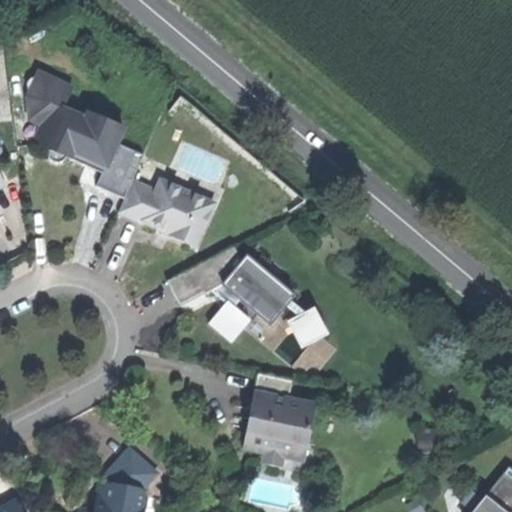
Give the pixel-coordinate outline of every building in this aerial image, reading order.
[(77,160),(100,170),(113,139),(120,123),(87,108),(84,116),(60,105),(69,85),(36,70),(34,74),(31,73),(25,76),(23,80),(25,86),(29,88),(26,94),(28,116),(50,125),(41,145),(46,147),(45,151),(47,157),(52,159),(61,157),(62,153),(77,160)] [(140,151),(113,139),(100,170),(94,183),(121,194),(129,176),(140,151)] [(153,187),(129,176),(121,194),(115,208),(140,219),(142,216),(156,223),(168,228),(166,232),(192,243),(211,200),(157,177),(153,187)] [(160,229),(166,232),(168,228),(156,223),(155,227),(160,229)] [(170,290),(177,302),(223,279),(233,287),(230,291),(268,321),(291,291),(243,253),(238,259),(230,242),(164,277),(170,290)] [(230,297),(210,321),(233,340),(252,317),(230,297)] [(300,346),(327,332),(313,305),(286,318),(300,346)] [(290,377),(255,370),(252,388),(249,401),(254,408),(253,414),(246,416),(241,444),(261,448),(265,449),(266,446),(282,449),(303,453),(313,401),(286,396),(290,377)] [(140,511),(144,496),(139,486),(154,469),(127,445),(114,459),(103,472),(102,479),(96,478),(93,497),(99,498),(97,511),(80,508),(74,511),(73,511),(140,511)] [(279,463),(282,449),(266,446),(265,449),(261,448),(259,459),(279,463)] [(509,511),(507,511),(511,504),(511,467),(506,463),(467,511),(509,511)] [(405,501),(410,511),(412,511),(422,508),(417,496),(405,501)] [(0,511),(20,511),(13,498),(0,504),(0,511)]
